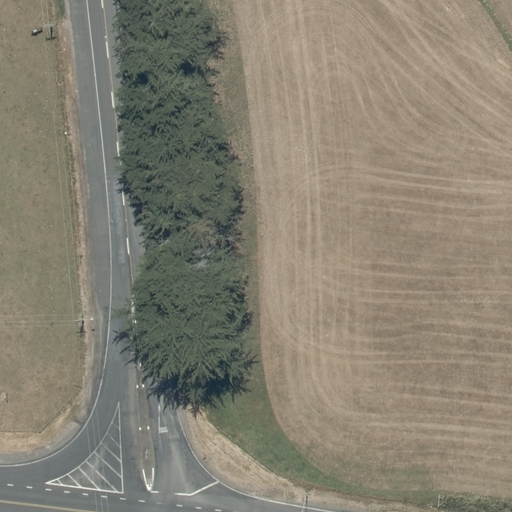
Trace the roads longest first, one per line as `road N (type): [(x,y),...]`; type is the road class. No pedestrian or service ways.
road 1 (primary): [(129,250),(185,511)]
road 2 (primary): [(129,250),(97,0)]
road 3 (trunk): [(0,475),(38,475),(90,438),(109,404),(123,332)]
road 4 (primary): [(133,511),(123,332)]
